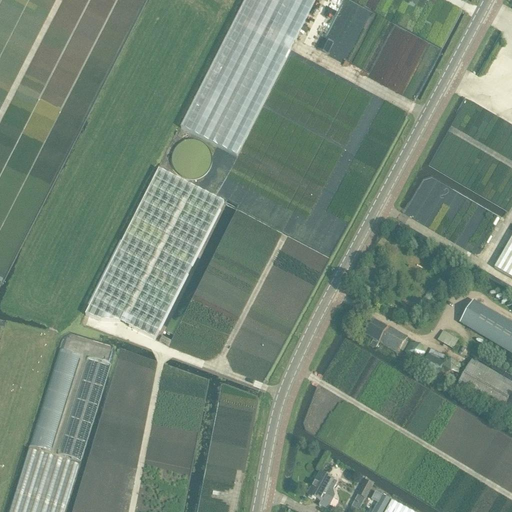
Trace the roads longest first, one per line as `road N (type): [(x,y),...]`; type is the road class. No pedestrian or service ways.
road 1 (tertiary): [(256,511),(285,385),(488,0)]
road 2 (track): [(215,369),(289,225),(311,222),(380,90)]
road 3 (unknown): [(309,358),(511,478)]
